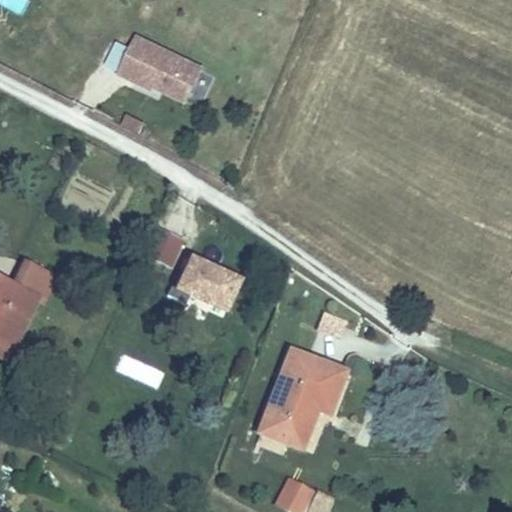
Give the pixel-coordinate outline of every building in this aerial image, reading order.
[(0,0),(0,3),(22,17),(31,0),(30,0),(0,0)] [(96,71),(161,98),(176,62),(112,35),(96,71)] [(130,218),(117,245),(144,258),(157,231),(130,218)] [(163,264),(169,251),(164,249),(158,262),(163,264)] [(203,302),(218,268),(201,260),(199,264),(169,251),(163,264),(158,262),(156,261),(145,287),(164,296),(168,286),(203,302)] [(10,343),(33,297),(0,282),(0,348),(4,351),(10,343)] [(0,364),(9,369),(19,351),(10,343),(4,351),(0,348),(0,364)] [(324,413),(340,372),(291,351),(255,437),(291,451),(308,412),(324,413)] [(123,354),(116,369),(154,388),(161,374),(123,354)] [(300,511),(313,486),(264,462),(249,493),(277,506),(279,502),(300,511)]
